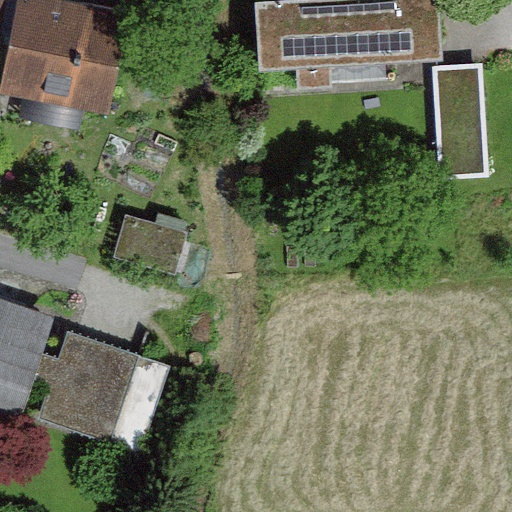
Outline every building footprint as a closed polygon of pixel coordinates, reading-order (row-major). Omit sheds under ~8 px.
[(0,0),(0,25),(9,27),(13,0),(0,0)] [(138,4),(113,0),(31,0),(16,84),(120,103),(138,4)] [(350,75),(349,53),(459,48),(456,0),(274,0),(278,57),(314,55),(316,77),(350,75)] [(496,59),(448,61),(454,171),(502,168),(496,59)] [(201,227),(140,209),(128,249),(188,267),(201,227)] [(66,315),(0,293),(0,392),(36,404),(46,373),(55,347),(66,315)] [(83,325),(74,353),(55,347),(46,373),(65,379),(55,410),(125,433),(122,444),(152,454),(184,358),(154,348),(83,325)]
